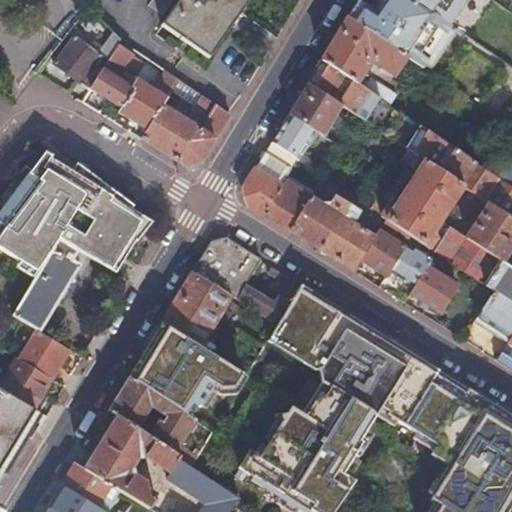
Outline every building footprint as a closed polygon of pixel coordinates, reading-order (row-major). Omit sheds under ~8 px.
[(0,0),(0,3),(37,31),(60,0),(0,0)] [(183,0),(165,28),(210,59),(234,24),(239,17),(249,0),(183,0)] [(356,1),(345,18),(411,62),(421,68),(423,66),(448,29),(450,27),(409,0),(381,0),(373,12),(367,8),(356,1)] [(372,0),(367,8),(373,12),(381,0),(372,0)] [(337,33),(319,61),(355,85),(389,107),(396,96),(369,79),(367,82),(360,78),(362,74),(366,76),(370,69),(367,67),(364,55),(369,54),(371,63),(392,77),(400,64),(407,68),(411,62),(345,18),(337,33)] [(448,29),(423,66),(430,70),(455,34),(448,29)] [(87,90),(89,88),(106,61),(73,36),(52,64),(87,90)] [(114,111),(145,130),(160,106),(177,79),(163,70),(150,89),(134,80),(129,87),(123,83),(126,78),(121,75),(124,70),(133,75),(141,62),(133,57),(133,56),(116,45),(106,61),(89,88),(118,106),(114,111)] [(310,77),(306,83),(341,106),(355,85),(319,61),(310,77)] [(301,91),(287,114),(319,135),(323,137),(341,106),(306,83),(301,91)] [(145,130),(139,139),(147,144),(183,166),(199,163),(229,114),(201,95),(184,121),(160,106),(145,130)] [(377,131),(407,150),(419,159),(460,185),(474,163),(392,109),(378,130),(377,131)] [(280,126),(270,142),(297,161),(298,162),(311,140),(315,142),(319,135),(287,114),(280,126)] [(511,137),(489,173),(511,188),(511,137)] [(270,142),(263,154),(291,171),(297,161),(270,142)] [(0,223),(4,226),(0,232),(0,248),(35,272),(57,238),(85,255),(114,272),(124,256),(146,219),(91,185),(83,180),(76,175),(42,154),(0,210),(0,223)] [(387,207),(380,216),(386,220),(411,236),(428,248),(435,238),(432,232),(462,186),(460,185),(419,159),(413,168),(416,175),(394,208),(387,207)] [(511,188),(489,173),(474,163),(460,185),(462,186),(489,204),(511,218),(511,188)] [(275,177),(256,165),(254,169),(241,190),(245,205),(262,215),(278,189),(279,187),(271,182),(275,177)] [(278,189),(262,215),(278,226),(287,231),(302,206),(279,190),(278,189)] [(309,196),(302,206),(287,231),(319,250),(348,204),(333,194),(329,202),(320,203),(310,197),(309,196)] [(359,211),(348,204),(319,250),(326,255),(352,271),(360,259),(374,236),(352,222),(359,211)] [(501,261),(511,244),(511,218),(489,204),(466,237),(495,257),(501,261)] [(401,248),(378,233),(377,233),(374,236),(360,259),(385,274),(387,271),(401,248)] [(38,331),(85,255),(57,238),(9,315),(36,330),(38,331)] [(210,242),(191,273),(230,297),(231,296),(236,299),(243,286),(259,260),(253,256),(224,238),(210,242)] [(410,253),(403,249),(401,248),(387,271),(388,272),(414,287),(426,267),(430,261),(413,250),(410,253)] [(511,267),(501,261),(495,257),(478,282),(485,286),(492,291),(511,303),(511,267)] [(414,287),(409,295),(439,313),(456,285),(444,278),(447,271),(440,267),(436,273),(426,267),(414,287)] [(186,281),(161,322),(199,347),(216,320),(222,323),(225,318),(220,314),(230,297),(191,273),(186,281)] [(243,286),(236,299),(275,323),(296,289),(298,284),(290,279),(274,305),(243,286)] [(305,294),(296,289),(275,323),(266,340),(312,369),(317,369),(320,381),(299,413),(288,407),(284,413),(279,414),(280,420),(258,456),(248,449),(237,467),(252,476),(249,479),(302,511),(332,511),(346,492),(352,483),(353,482),(341,474),(361,442),(358,441),(380,406),(389,412),(386,414),(435,445),(430,454),(450,467),(430,498),(434,501),(440,505),(435,511),(511,511),(511,417),(499,409),(398,346),(335,307),(307,290),(305,294)] [(508,340),(511,332),(511,303),(492,291),(475,319),(508,340)] [(0,326),(8,314),(0,308),(0,326)] [(141,355),(127,377),(183,413),(190,401),(195,405),(198,407),(212,384),(218,387),(231,387),(239,373),(199,347),(161,322),(141,355)] [(50,379),(67,349),(38,331),(36,330),(17,360),(50,379)] [(511,332),(508,340),(495,360),(511,370),(511,332)] [(269,345),(264,342),(255,357),(260,360),(269,345)] [(17,360),(15,358),(0,382),(0,389),(36,412),(52,387),(46,384),(50,379),(17,360)] [(194,420),(188,416),(183,413),(127,377),(123,385),(107,410),(116,415),(126,422),(174,453),(180,443),(194,420)] [(0,455),(11,462),(40,414),(36,412),(0,389),(0,455)] [(190,401),(183,413),(188,416),(195,405),(190,401)] [(141,460),(169,474),(179,457),(174,453),(126,422),(116,415),(89,460),(83,469),(109,485),(148,508),(156,496),(145,490),(144,483),(131,475),(130,470),(136,461),(141,460)] [(180,443),(174,453),(179,457),(191,465),(197,454),(180,443)] [(0,455),(0,472),(5,471),(11,462),(0,455)] [(199,511),(227,511),(238,497),(224,488),(191,465),(179,457),(169,474),(166,478),(206,503),(199,511)] [(83,469),(75,463),(65,480),(61,486),(87,501),(96,506),(109,485),(83,469)] [(352,483),(346,492),(362,503),(368,494),(352,483)] [(87,501),(61,486),(52,501),(48,508),(53,511),(105,511),(96,506),(87,501)] [(426,511),(435,511),(440,505),(434,501),(426,511)]
